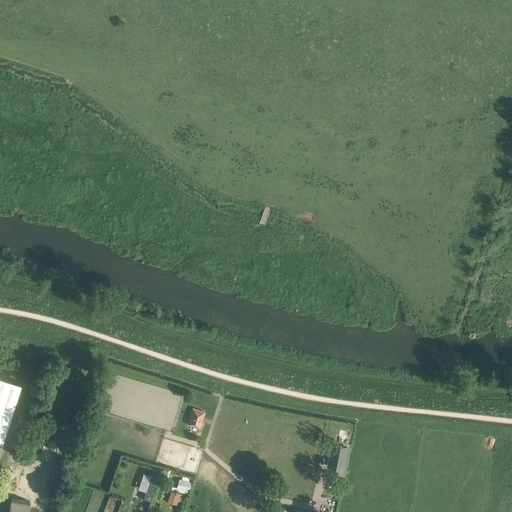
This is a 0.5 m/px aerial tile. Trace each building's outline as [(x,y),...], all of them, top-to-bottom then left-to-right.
[(0,375),(0,446),(21,382),(0,375)] [(206,412),(192,407),(187,424),(200,429),(206,412)] [(329,445),(325,465),(341,468),(345,448),(329,445)] [(173,465),(166,463),(162,476),(167,478),(167,477),(169,477),(173,465)] [(143,489),(142,498),(151,500),(156,475),(141,472),(138,488),(143,489)] [(190,491),(192,482),(179,479),(177,488),(190,491)] [(184,494),(171,491),(168,502),(177,505),(178,501),(182,502),(184,494)] [(28,511),(30,501),(11,498),(8,511),(28,511)]
